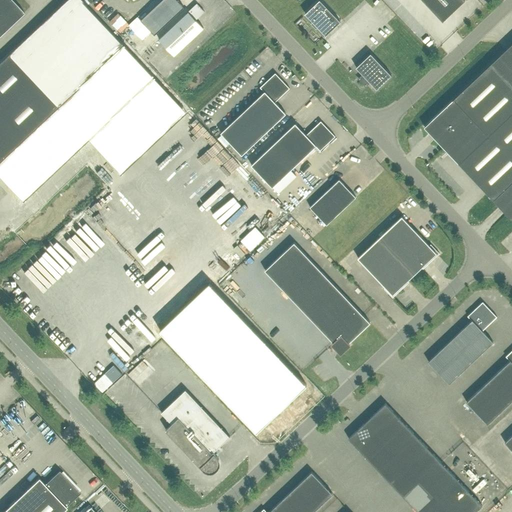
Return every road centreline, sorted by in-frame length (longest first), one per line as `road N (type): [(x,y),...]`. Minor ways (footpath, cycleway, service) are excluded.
road 1 (unclassified): [(215,511),(485,258)]
road 2 (tertiary): [(173,511),(0,327)]
road 3 (unclassified): [(511,0),(374,128)]
road 4 (unclassified): [(374,128),(249,0)]
road 5 (unclassified): [(485,258),(374,128)]
